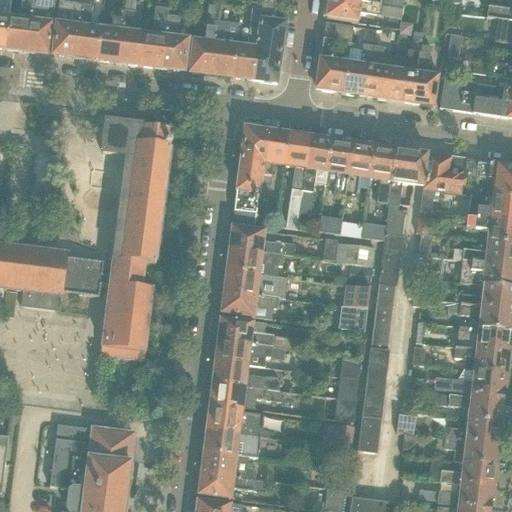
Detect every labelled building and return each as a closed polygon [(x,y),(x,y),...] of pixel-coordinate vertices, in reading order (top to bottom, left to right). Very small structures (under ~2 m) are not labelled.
[(0,0),(0,50),(4,51),(8,20),(0,18),(0,0)] [(4,51),(27,54),(33,1),(24,0),(21,0),(19,21),(8,20),(4,51)] [(82,0),(82,7),(92,8),(93,0),(82,0)] [(126,0),(125,13),(135,14),(136,0),(126,0)] [(260,29),(253,83),(276,86),(285,26),(272,24),(276,2),(264,0),(263,9),(260,29)] [(388,0),(387,8),(331,0),(328,0),(325,21),(357,26),(359,15),(401,21),(403,0),(388,0)] [(331,0),(387,8),(388,0),(331,0)] [(485,20),(497,22),(511,24),(511,0),(510,12),(487,9),(485,20)] [(33,1),(27,54),(48,57),(54,11),(43,9),(43,2),(33,1)] [(52,58),(75,61),(82,7),(59,4),(52,58)] [(75,61),(96,63),(100,32),(90,30),(92,8),(82,7),(75,61)] [(251,8),(249,28),(260,29),(263,9),(251,8)] [(144,37),(140,69),(161,71),(168,18),(168,11),(157,10),(154,39),(144,37)] [(96,63),(118,66),(125,13),(114,11),(113,22),(101,20),(100,32),(96,63)] [(207,12),(206,22),(207,23),(217,24),(218,13),(209,12),(208,12),(207,12)] [(118,66),(140,69),(144,37),(133,36),(136,14),(135,14),(125,13),(118,66)] [(449,17),(447,29),(456,30),(458,18),(449,17)] [(168,18),(161,71),(162,72),(184,74),(186,54),(188,43),(176,41),(179,19),(169,18),(168,18)] [(188,75),(210,78),(217,24),(207,23),(206,22),(203,45),(192,43),(188,75)] [(412,24),(399,22),(397,35),(410,37),(412,24)] [(511,24),(497,22),(493,45),(511,47),(511,24)] [(217,24),(210,78),(232,80),(236,49),(239,27),(228,25),(225,25),(217,24)] [(318,93),(343,97),(348,65),(350,48),(353,30),(325,25),(315,89),(318,93)] [(232,80),(253,83),(260,29),(249,28),(246,50),(236,49),(232,80)] [(364,30),(362,47),(373,48),(375,32),(364,30)] [(413,36),(410,54),(419,55),(420,47),(422,37),(413,36)] [(450,38),(448,54),(458,56),(461,40),(450,38)] [(343,97),(365,100),(373,48),(362,47),(361,49),(359,66),(348,65),(343,97)] [(419,55),(411,107),(434,110),(439,78),(427,76),(429,57),(428,56),(429,48),(420,47),(419,55)] [(350,48),(348,65),(359,66),(361,49),(350,48)] [(365,100),(389,103),(393,71),(381,69),(384,50),(373,48),(365,100)] [(389,103),(411,107),(419,55),(410,54),(407,53),(404,73),(393,71),(389,103)] [(511,58),(492,56),(490,67),(511,70),(511,58)] [(503,90),(502,91),(511,92),(511,70),(490,67),(489,78),(511,81),(509,91),(503,90)] [(511,92),(502,91),(471,87),(471,86),(444,82),(439,111),(511,121),(511,92)] [(113,263),(143,267),(154,268),(169,151),(170,151),(170,147),(168,147),(170,133),(101,125),(101,126),(105,126),(101,155),(126,158),(113,263)] [(233,224),(254,226),(257,202),(267,134),(244,130),(233,224)] [(267,134),(257,201),(267,203),(273,167),(284,169),(288,137),(267,134)] [(290,192),(302,194),(310,140),(288,137),(284,169),(294,170),(290,192)] [(310,140),(302,194),(311,195),(313,187),(325,189),(327,175),(332,144),(310,140)] [(327,175),(325,189),(334,190),(333,198),(345,200),(353,147),(332,144),(327,175)] [(353,147),(345,200),(354,202),(356,190),(368,192),(370,182),(375,150),(353,147)] [(390,185),(391,185),(395,153),(375,150),(370,182),(379,183),(376,205),(387,206),(390,185)] [(390,185),(387,206),(398,208),(401,186),(412,188),(414,176),(417,156),(395,153),(391,185),(390,185)] [(414,176),(412,188),(419,189),(422,189),(423,189),(421,199),(419,214),(430,216),(432,200),(442,202),(443,195),(461,198),(461,197),(460,197),(464,163),(424,157),(417,156),(414,176)] [(511,170),(477,165),(475,185),(486,186),(484,200),(491,200),(511,202),(511,170)] [(290,192),(285,230),(294,231),(295,231),(298,214),(299,214),(302,194),(290,192)] [(302,194),(299,214),(308,216),(311,195),(302,194)] [(468,209),(467,219),(511,224),(511,202),(491,200),(484,200),(469,198),(468,209)] [(419,214),(415,237),(420,238),(423,238),(427,239),(430,216),(419,214)] [(487,233),(486,244),(511,247),(511,224),(467,219),(466,231),(487,233)] [(326,220),(324,235),(338,237),(340,222),(326,220)] [(386,229),(384,244),(400,246),(403,226),(403,225),(401,225),(401,226),(387,224),(386,230),(386,229)] [(378,228),(376,242),(383,243),(384,244),(386,229),(378,228)] [(232,230),(229,252),(282,259),(293,260),(294,248),(284,246),(284,248),(262,245),(264,234),(232,230)] [(418,250),(418,251),(429,253),(431,239),(427,239),(423,238),(420,238),(418,250)] [(325,243),(323,262),(334,263),(337,246),(337,245),(337,243),(325,241),(325,242),(325,243)] [(384,245),(378,287),(394,289),(400,246),(384,244),(384,245)] [(463,253),(462,262),(511,267),(511,247),(486,244),(485,255),(463,253)] [(334,263),(334,265),(353,267),(370,269),(371,270),(373,251),(337,246),(334,263)] [(143,267),(113,263),(111,279),(101,278),(102,265),(65,260),(65,255),(64,254),(63,257),(47,255),(47,252),(46,252),(45,254),(29,252),(29,250),(27,250),(27,252),(11,250),(11,248),(9,248),(9,250),(0,248),(0,291),(4,292),(3,294),(5,294),(5,292),(22,294),(20,309),(58,314),(60,295),(98,300),(100,287),(110,288),(101,357),(116,359),(117,351),(143,354),(151,294),(140,293),(143,267)] [(229,252),(226,273),(250,276),(258,277),(275,279),(277,268),(281,269),(282,259),(229,252)] [(511,267),(462,262),(461,274),(469,275),(468,287),(482,289),(482,288),(511,291),(511,267)] [(353,267),(350,289),(367,291),(370,269),(353,267)] [(226,273),(224,295),(277,302),(278,290),(285,291),(286,281),(275,279),(258,277),(226,273)] [(410,281),(407,297),(416,299),(418,282),(412,281),(410,281)] [(378,287),(370,351),(387,353),(394,290),(394,289),(378,287)] [(344,288),(341,310),(367,313),(370,291),(367,291),(350,289),(344,288)] [(461,298),(460,307),(511,313),(511,291),(482,288),(482,289),(481,300),(461,298)] [(277,302),(224,295),(221,317),(266,322),(267,311),(275,312),(277,302)] [(447,306),(446,316),(459,318),(458,318),(479,320),(477,331),(511,335),(511,334),(511,333),(511,313),(460,307),(447,306)] [(367,313),(341,310),(340,309),(337,333),(365,336),(367,313)] [(220,321),(217,343),(271,350),(272,339),(264,338),(265,326),(220,321)] [(456,340),(455,350),(508,356),(511,335),(477,331),(468,330),(463,330),(462,341),(456,340)] [(272,339),(271,350),(282,351),(284,351),(294,352),(295,342),(272,339)] [(217,343),(215,364),(246,368),(264,370),(265,360),(269,360),(271,350),(217,343)] [(282,351),(271,350),(269,360),(283,362),(284,351),(282,351)] [(414,350),(411,367),(422,368),(424,352),(414,350)] [(463,373),(472,374),(506,378),(508,356),(455,350),(454,362),(465,363),(463,373)] [(370,351),(362,422),(380,424),(380,422),(385,388),(389,353),(387,353),(370,351)] [(341,360),(339,380),(358,382),(360,362),(341,360)] [(215,364),(212,386),(277,394),(278,385),(275,381),(267,380),(267,381),(245,379),(246,368),(215,364)] [(450,394),(470,397),(503,401),(504,391),(507,389),(508,383),(506,381),(506,378),(472,374),(471,385),(451,383),(450,394)] [(339,380),(337,396),(356,399),(358,382),(339,380)] [(212,386),(209,409),(241,413),(241,411),(254,413),(255,402),(280,405),(282,395),(277,394),(212,386)] [(439,397),(438,408),(448,409),(449,398),(439,397)] [(468,412),(466,422),(500,426),(500,425),(503,423),(504,417),(502,414),(503,401),(470,397),(469,400),(449,398),(448,409),(468,412)] [(336,402),(333,424),(353,426),(355,404),(336,402)] [(206,434),(259,440),(269,441),(270,437),(260,433),(262,418),(241,415),(241,413),(209,409),(206,434)] [(398,414),(396,436),(412,437),(415,416),(398,414)] [(362,422),(358,454),(376,457),(380,424),(362,422)] [(445,429),(444,442),(498,448),(500,426),(466,422),(465,432),(445,429)] [(133,437),(93,432),(55,427),(48,490),(70,492),(67,494),(65,511),(125,511),(127,503),(125,503),(133,437)] [(338,428),(335,450),(349,451),(350,452),(353,431),(338,428)] [(257,462),(259,440),(206,434),(203,456),(235,460),(247,461),(257,462)] [(403,437),(402,452),(406,452),(416,444),(417,439),(403,437)] [(444,442),(443,453),(454,454),(453,465),(462,466),(495,470),(498,448),(444,442)] [(330,449),(327,471),(329,472),(346,474),(349,451),(335,450),(330,449)] [(203,456),(201,477),(254,484),(255,472),(246,471),(247,461),(235,460),(203,456)] [(440,475),(439,485),(493,491),(495,470),(462,466),(461,477),(440,474),(440,475)] [(431,474),(430,484),(439,485),(440,475),(431,474)] [(254,484),(201,477),(198,499),(229,503),(231,492),(264,496),(265,485),(254,484)] [(436,507),(457,509),(478,511),(490,511),(491,503),(494,501),(495,495),(493,493),(493,491),(439,485),(459,488),(458,498),(438,495),(436,505),(436,507)] [(326,492),(323,511),(341,511),(343,494),(326,492)] [(428,494),(427,503),(436,505),(438,495),(428,494)] [(352,501),(350,511),(394,511),(395,506),(352,501)] [(197,503),(196,511),(241,511),(242,509),(229,507),(217,506),(197,503)]
